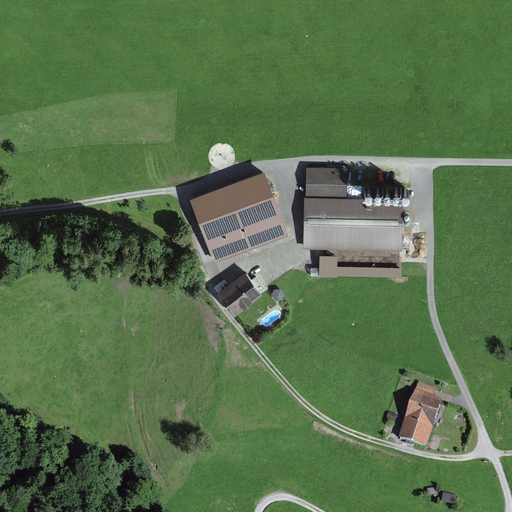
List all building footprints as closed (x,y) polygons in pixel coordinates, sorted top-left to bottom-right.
[(406,249),(407,199),(350,198),(351,168),(309,168),(308,248),(406,249)] [(217,262),(290,235),(266,171),(193,198),(217,262)] [(335,255),(340,255),(340,265),(400,264),(400,250),(335,250),(335,255)] [(339,255),(321,255),(321,275),(403,276),(403,266),(339,266),(339,255)] [(232,316),(260,295),(245,275),(217,296),(232,316)] [(440,390),(421,382),(418,389),(437,397),(440,390)] [(447,404),(419,393),(401,440),(430,451),(447,404)] [(400,414),(392,412),(390,418),(398,421),(400,414)] [(457,507),(460,496),(446,492),(443,503),(457,507)]
